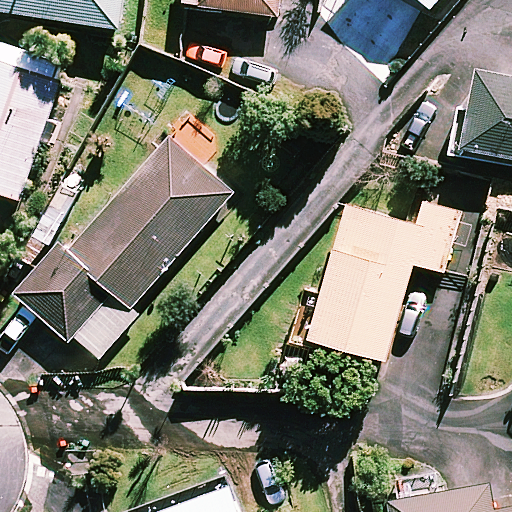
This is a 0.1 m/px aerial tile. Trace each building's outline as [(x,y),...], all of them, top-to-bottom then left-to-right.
[(130,0),(0,0),(0,21),(125,39),(130,0)] [(190,0),(189,13),(284,25),(286,0),(190,0)] [(450,0),(387,0),(394,6),(399,0),(413,0),(435,19),(450,0)] [(0,199),(24,208),(65,94),(53,90),(61,67),(0,44),(0,199)] [(511,87),(482,83),(470,162),(511,168),(511,87)] [(21,303),(100,371),(141,325),(133,318),(236,199),(173,145),(74,259),(66,251),(21,303)] [(490,189),(445,180),(440,207),(485,216),(490,189)] [(357,217),(322,344),(391,364),(418,270),(447,279),(464,220),(438,213),(431,238),(357,217)] [(241,511),(234,491),(176,511),(241,511)] [(496,511),(493,491),(393,510),(392,511),(496,511)]
